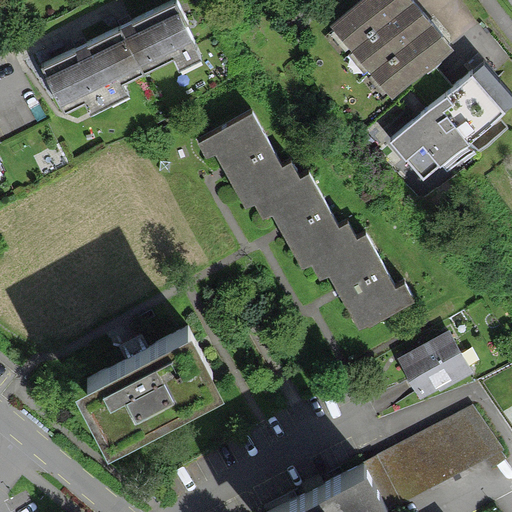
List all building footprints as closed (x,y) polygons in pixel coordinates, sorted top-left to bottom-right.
[(389,91),(451,38),(418,0),(360,0),(332,25),(389,91)] [(176,69),(201,56),(175,3),(140,20),(82,49),(41,69),(63,113),(86,101),(90,110),(125,93),(121,84),(171,59),(176,69)] [(408,173),(463,126),(427,85),(392,115),(398,122),(378,139),(408,173)] [(358,328),(416,298),(407,279),(396,285),(367,230),(357,235),(349,219),(338,225),(310,171),(299,176),(291,159),(282,164),(254,111),(197,140),(205,155),(214,150),(224,170),(243,207),(254,201),(262,218),(272,213),(284,237),(300,268),(311,262),(319,278),(330,272),(340,292),(358,328)] [(82,368),(110,425),(214,375),(186,318),(142,339),(82,368)] [(417,398),(470,370),(448,330),(396,358),(406,377),(417,398)] [(253,511),(393,511),(394,511),(364,454),(314,481),(305,485),(253,511)]
